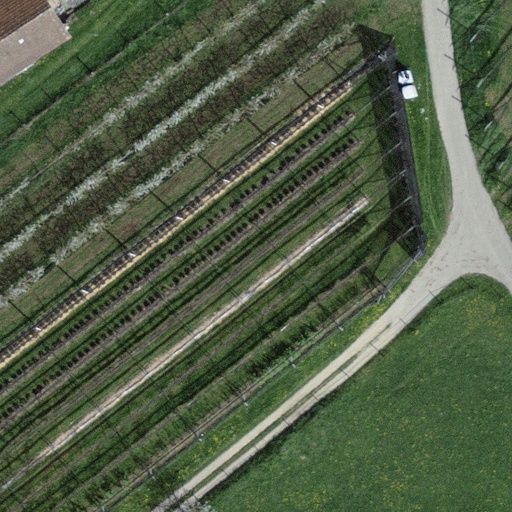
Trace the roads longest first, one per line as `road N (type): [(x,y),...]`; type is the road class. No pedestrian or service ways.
road 1 (track): [(167,511),(486,238)]
road 2 (track): [(511,276),(486,238),(462,167),(433,0)]
